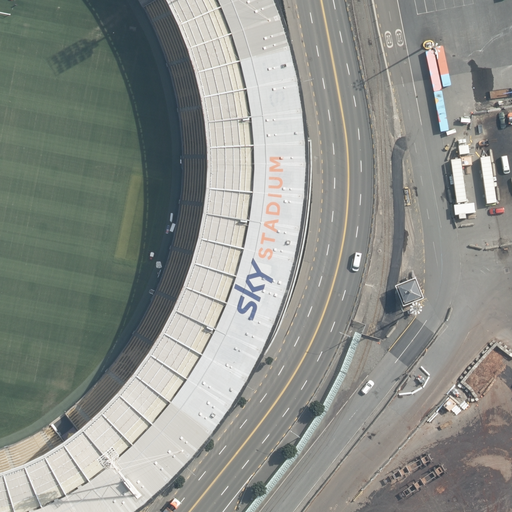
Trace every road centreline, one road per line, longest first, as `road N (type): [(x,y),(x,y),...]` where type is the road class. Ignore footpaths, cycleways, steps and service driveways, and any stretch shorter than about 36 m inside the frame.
road 1 (primary): [(335,0),(365,162),(350,276),(312,372),(204,511)]
road 2 (primary): [(178,511),(275,382),(325,269),(334,156),(309,0)]
